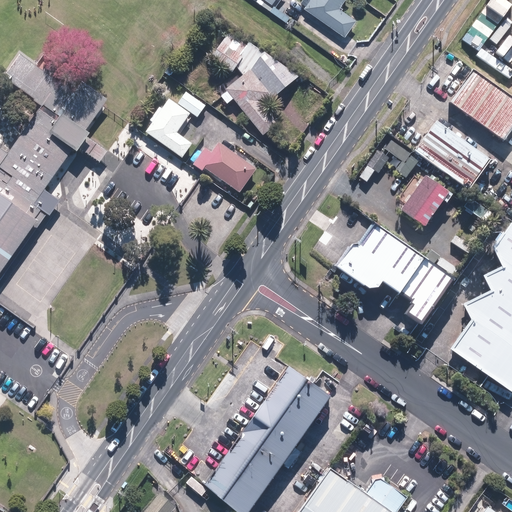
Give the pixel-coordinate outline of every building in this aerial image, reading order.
[(262,0),(275,9),(280,0),(262,0)] [(313,0),(306,11),(344,38),(355,23),(337,10),(344,0),(313,0)] [(236,69),(252,46),(231,31),(211,59),(232,74),(236,69)] [(0,271),(34,224),(35,226),(44,213),(47,215),(58,201),(42,189),(72,147),(77,151),(79,149),(97,162),(105,151),(87,138),(90,133),(84,129),(106,99),(83,83),(74,94),(50,77),(54,71),(45,65),(41,70),(19,54),(2,77),(33,98),(31,100),(40,107),(42,104),(58,115),(54,121),(37,109),(5,153),(0,149),(0,271)] [(251,74),(226,93),(262,138),(276,127),(258,105),(268,97),(272,101),(298,80),(264,56),(251,74)] [(164,74),(169,78),(175,70),(169,66),(164,74)] [(443,104),(496,142),(511,120),(511,105),(465,72),(443,104)] [(177,106),(197,120),(205,108),(185,94),(177,106)] [(145,136),(182,162),(192,148),(176,137),(190,117),(168,103),(145,136)] [(408,153),(461,192),(484,161),(431,122),(408,153)] [(407,146),(410,142),(402,137),(399,142),(407,146)] [(400,162),(393,171),(404,179),(417,160),(390,141),(383,151),(400,162)] [(203,172),(240,197),(256,172),(218,147),(212,157),(205,152),(194,168),(201,173),(203,172)] [(357,178),(365,184),(373,172),(376,175),(388,159),(376,151),(357,178)] [(395,211),(418,228),(443,195),(420,178),(408,193),(398,185),(385,202),(396,210),(395,211)] [(483,217),(490,222),(496,214),(489,208),(483,217)] [(396,317),(411,328),(445,281),(369,225),(353,247),(346,248),(330,270),(355,288),(357,288),(360,290),(369,289),(374,283),(390,296),(391,294),(403,303),(401,306),(403,307),(396,317)] [(452,348),(511,392),(511,390),(511,226),(496,247),(505,268),(487,276),(494,291),(466,305),(473,319),(452,348)] [(454,236),(448,243),(466,256),(471,248),(454,236)] [(458,251),(449,264),(456,269),(465,256),(458,251)] [(441,258),(435,266),(450,277),(456,269),(449,264),(441,258)] [(205,488),(239,511),(244,511),(327,397),(289,370),(205,488)] [(374,463),(367,464),(356,479),(322,455),(280,511),(401,511),(385,500),(399,481),(374,463)] [(138,511),(165,511),(172,505),(156,491),(138,511)]
